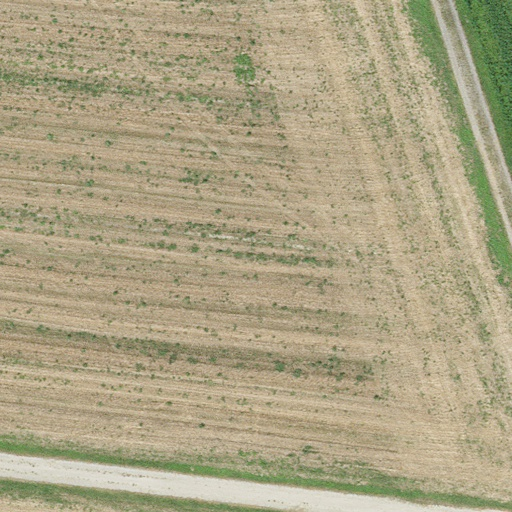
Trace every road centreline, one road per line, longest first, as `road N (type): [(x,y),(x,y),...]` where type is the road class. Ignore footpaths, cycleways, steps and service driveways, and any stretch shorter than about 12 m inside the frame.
road 1 (track): [(0,467),(406,511)]
road 2 (track): [(511,227),(436,0)]
